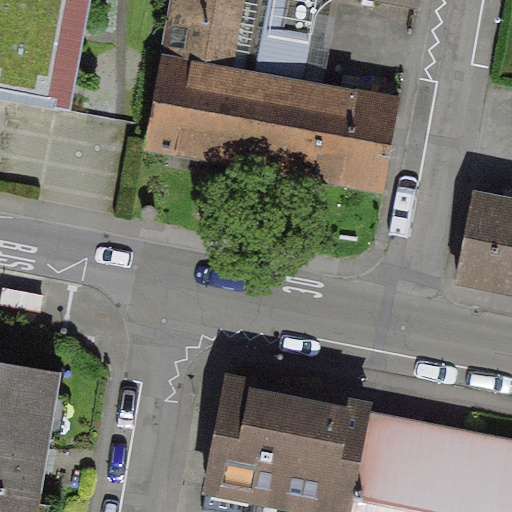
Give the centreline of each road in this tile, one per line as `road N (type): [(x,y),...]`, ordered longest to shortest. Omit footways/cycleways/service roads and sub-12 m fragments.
road 1 (residential): [(410,324),(468,0)]
road 2 (residential): [(173,276),(410,324)]
road 3 (residential): [(173,276),(139,511)]
road 4 (residential): [(0,242),(173,276)]
